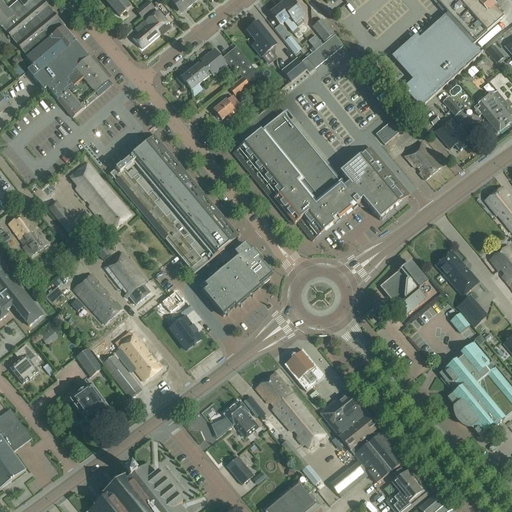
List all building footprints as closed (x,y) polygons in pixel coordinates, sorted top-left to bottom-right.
[(27,59),(63,29),(38,0),(31,0),(17,12),(0,26),(0,27),(6,34),(27,59)] [(17,12),(31,0),(16,0),(19,2),(13,7),(17,12)] [(104,0),(120,18),(130,9),(122,0),(104,0)] [(180,15),(198,0),(171,0),(170,1),(180,15)] [(304,17),(290,0),(288,0),(280,7),(297,29),(304,23),(301,20),(304,17)] [(504,18),(488,0),(434,0),(448,14),(399,57),(417,77),(403,89),(420,109),(483,53),(482,53),(480,54),(473,46),(504,18)] [(8,11),(0,2),(0,26),(17,12),(13,7),(8,11)] [(142,20),(155,9),(148,2),(136,12),(142,20)] [(299,31),(297,29),(280,7),(270,14),(279,26),(284,23),(292,33),(294,35),(299,31)] [(142,50),(159,35),(158,33),(168,25),(158,12),(145,23),(149,26),(133,39),(142,50)] [(324,43),(334,35),(322,20),(312,28),(324,43)] [(275,46),(257,24),(253,27),(252,26),(244,32),(250,39),(251,38),(256,44),(252,47),(261,58),(275,46)] [(44,92),(47,89),(86,56),(75,43),(76,43),(63,28),(63,29),(27,59),(26,60),(33,68),(27,72),(44,92)] [(339,49),(339,50),(343,46),(335,36),(331,39),(339,49)] [(295,56),(301,50),(291,37),(284,42),(295,56)] [(334,54),(339,50),(339,49),(331,39),(326,43),(334,54)] [(321,47),(329,58),(334,54),(326,43),(321,47)] [(329,58),(321,47),(316,51),(325,61),(329,58)] [(493,47),(487,53),(497,64),(503,58),(493,47)] [(241,78),(253,69),(236,48),(222,59),(235,75),(238,73),(241,78)] [(204,65),(212,75),(213,77),(226,66),(214,51),(201,61),(204,65)] [(320,65),(325,61),(316,51),(312,54),(312,55),(320,65)] [(272,73),(283,66),(274,53),(264,61),(272,73)] [(315,69),(320,65),(312,55),(312,54),(306,59),(315,69)] [(86,56),(47,89),(73,119),(111,86),(106,81),(87,58),(86,56)] [(309,74),(315,69),(306,59),(302,62),(298,58),(280,71),(290,83),(306,70),(309,74)] [(191,91),(212,75),(204,65),(200,68),(198,66),(192,71),(191,69),(177,80),(183,89),(186,86),(191,91)] [(253,69),(241,78),(242,79),(229,90),(235,97),(260,77),(254,69),(254,70),(253,69)] [(496,93),(492,89),(487,93),(489,96),(477,106),(479,108),(474,112),(479,117),(481,115),(497,134),(511,121),(511,112),(496,93)] [(0,113),(9,106),(0,95),(0,113)] [(244,111),(233,97),(227,102),(226,102),(214,112),(221,121),(227,116),(231,121),(244,111)] [(443,104),(455,117),(461,112),(449,98),(443,104)] [(341,186),(282,114),(235,152),(294,225),(296,223),(312,242),(359,203),(358,202),(361,200),(379,221),(407,198),(387,174),(389,173),(386,169),(384,171),(367,150),(339,174),(346,182),(341,186)] [(399,116),(394,120),(403,131),(408,127),(399,116)] [(394,120),(389,124),(398,134),(403,131),(394,120)] [(460,151),(469,143),(448,120),(434,133),(449,150),(454,145),(460,151)] [(389,124),(385,128),(394,138),(398,134),(389,124)] [(385,128),(380,132),(389,142),(394,138),(385,128)] [(380,132),(376,135),(385,146),(389,142),(380,132)] [(238,237),(155,138),(110,175),(194,275),(240,237),(239,236),(238,237)] [(441,168),(421,143),(419,145),(405,157),(415,169),(417,167),(421,172),(419,174),(425,181),(441,168)] [(131,217),(87,165),(69,179),(77,188),(75,191),(86,203),(90,207),(89,208),(96,218),(100,216),(103,221),(103,223),(112,234),(131,217)] [(496,217),(511,204),(511,203),(511,202),(509,203),(506,199),(508,197),(501,188),(484,202),(496,217)] [(511,204),(496,217),(498,219),(499,218),(511,234),(511,204)] [(25,215),(9,227),(18,240),(18,241),(19,241),(24,248),(22,249),(30,259),(48,246),(41,236),(38,238),(35,232),(37,230),(25,215)] [(111,256),(102,245),(97,249),(95,251),(98,255),(104,262),(107,259),(111,256)] [(252,253),(245,246),(226,262),(232,270),(203,294),(223,318),(226,315),(227,317),(239,307),(240,308),(259,293),(258,291),(270,281),(269,279),(272,277),(268,273),(270,272),(253,252),(252,253)] [(511,251),(508,246),(507,246),(489,261),(498,272),(500,271),(504,276),(502,278),(511,290),(511,251)] [(461,264),(452,253),(436,266),(463,297),(478,283),(465,268),(464,269),(461,265),(461,264)] [(146,285),(122,254),(107,266),(108,266),(104,269),(109,276),(111,275),(114,280),(113,281),(121,291),(122,290),(127,295),(125,297),(127,299),(130,297),(137,306),(150,295),(144,286),(146,285)] [(43,315),(0,262),(0,320),(8,315),(6,312),(13,306),(29,326),(43,315)] [(424,289),(423,288),(427,284),(413,266),(406,266),(383,285),(382,292),(402,315),(408,316),(426,301),(422,296),(423,296),(424,296),(424,297),(425,297),(426,297),(427,297),(428,296),(429,296),(429,295),(430,295),(430,294),(430,293),(430,292),(430,291),(430,290),(429,290),(429,289),(428,289),(427,288),(426,288),(425,288),(424,288),(424,289)] [(110,299),(104,290),(102,290),(98,286),(99,285),(91,276),(73,292),(105,326),(121,312),(122,311),(111,298),(110,299)] [(59,279),(54,283),(57,287),(62,282),(59,279)] [(32,285),(28,280),(23,284),(27,289),(32,285)] [(59,292),(49,299),(53,303),(62,296),(59,292)] [(175,294),(160,305),(169,316),(183,305),(175,294)] [(481,314),(472,304),(468,300),(457,309),(461,314),(470,324),(481,314)] [(216,325),(220,322),(212,313),(209,315),(216,325)] [(460,334),(469,326),(460,315),(451,322),(460,334)] [(187,318),(172,329),(188,350),(203,339),(198,333),(199,332),(195,325),(193,327),(187,318)] [(134,370),(144,383),(160,371),(160,370),(162,369),(158,364),(156,365),(151,358),(139,342),(137,343),(130,333),(115,344),(119,349),(118,350),(120,352),(115,356),(105,344),(93,353),(122,390),(134,381),(129,374),(134,370)] [(49,342),(45,336),(41,339),(46,345),(49,342)] [(511,387),(496,368),(482,351),(474,342),(460,354),(463,357),(456,362),(455,361),(438,374),(449,388),(454,393),(451,396),(447,399),(456,409),(455,410),(454,410),(455,413),(455,416),(457,419),(459,421),(461,424),(463,425),(466,427),(469,427),(469,426),(478,437),(488,430),(490,432),(511,414),(511,413),(511,387)] [(27,347),(15,355),(20,362),(10,370),(22,385),(29,381),(29,382),(33,379),(32,378),(38,373),(30,363),(36,358),(27,347)] [(91,378),(102,370),(88,351),(76,359),(91,378)] [(308,358),(291,356),(291,360),(292,360),(284,367),(306,393),(325,378),(308,358)] [(327,437),(289,391),(275,374),(256,390),(268,404),(270,404),(273,408),(272,411),(291,433),(294,432),(298,437),(296,439),(302,447),(305,446),(311,453),(327,437)] [(95,421),(101,417),(100,416),(107,411),(102,403),(87,382),(77,389),(82,395),(71,402),(79,413),(73,417),(79,425),(85,421),(87,425),(95,420),(95,421)] [(312,399),(318,394),(316,391),(309,396),(312,399)] [(331,439),(333,442),(367,416),(367,415),(365,417),(357,405),(358,404),(348,393),(336,404),(335,402),(319,415),(321,418),(318,420),(329,434),(333,432),(336,435),(331,439)] [(234,425),(247,414),(248,413),(240,403),(223,416),(232,427),(234,425)] [(261,410),(256,404),(251,408),(256,414),(261,410)] [(2,417),(0,418),(0,437),(2,441),(22,427),(11,411),(10,411),(2,417)] [(247,414),(234,425),(246,439),(259,428),(247,414)] [(342,443),(354,457),(377,438),(381,434),(382,433),(367,416),(333,442),(337,447),(342,443)] [(0,437),(0,490),(26,472),(25,471),(12,454),(32,440),(22,427),(2,441),(0,437)] [(369,475),(377,485),(405,462),(382,433),(381,434),(377,438),(354,457),(359,463),(369,475)] [(311,471),(287,441),(281,446),(305,475),(314,487),(315,486),(319,491),(325,486),(321,481),(312,470),(311,471)] [(489,449),(493,453),(498,449),(494,445),(489,449)] [(242,487),(253,477),(238,459),(227,468),(242,487)] [(340,499),(369,475),(359,463),(330,487),(340,499)] [(156,474),(148,464),(136,473),(131,467),(124,473),(126,476),(118,482),(116,480),(112,484),(108,487),(109,489),(101,495),(103,498),(93,507),(93,508),(88,511),(185,511),(181,506),(183,505),(157,473),(156,474)] [(403,470),(395,477),(397,480),(392,485),(398,493),(386,503),(393,511),(408,511),(430,494),(411,470),(405,474),(403,470)] [(262,511),(314,511),(320,507),(298,481),(262,511)] [(453,511),(452,511),(451,511),(447,507),(447,506),(437,494),(415,511),(453,511)]
